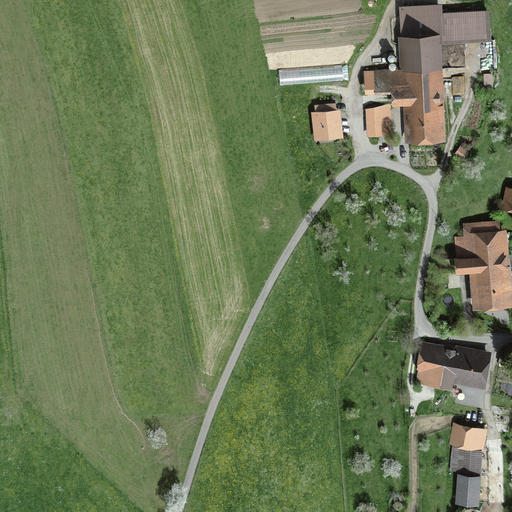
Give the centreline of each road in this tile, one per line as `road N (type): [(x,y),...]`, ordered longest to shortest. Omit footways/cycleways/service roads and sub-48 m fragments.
road 1 (unclassified): [(178,511),(249,323),(289,248),(353,168),(385,162),(429,191),(418,303),(425,328),(451,338),(511,341)]
road 2 (track): [(469,75),(429,191)]
